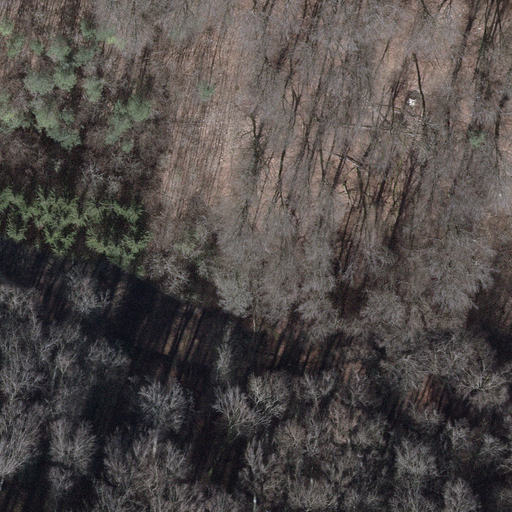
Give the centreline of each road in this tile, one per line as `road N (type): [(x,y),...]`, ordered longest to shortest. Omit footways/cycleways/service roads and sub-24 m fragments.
road 1 (track): [(511,469),(252,370)]
road 2 (track): [(0,298),(252,370)]
